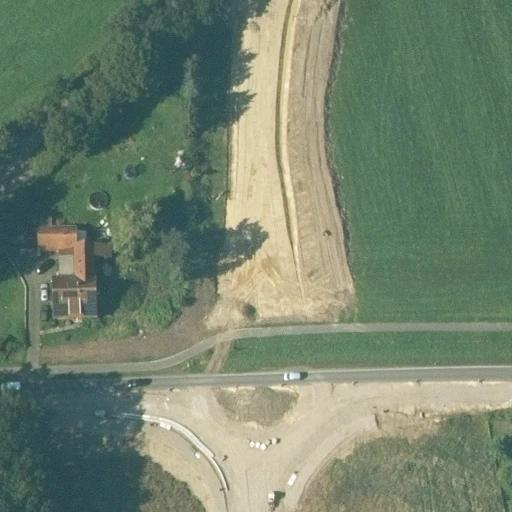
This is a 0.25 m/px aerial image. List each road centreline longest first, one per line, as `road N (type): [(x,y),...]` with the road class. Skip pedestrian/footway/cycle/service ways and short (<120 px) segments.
road 1 (unclassified): [(255,322),(258,73),(268,0)]
road 2 (unclassified): [(0,173),(182,0)]
road 3 (secondary): [(321,385),(511,383)]
road 4 (secondary): [(0,397),(187,390)]
